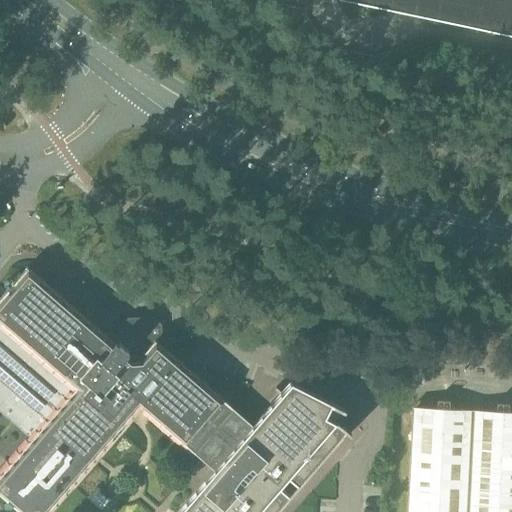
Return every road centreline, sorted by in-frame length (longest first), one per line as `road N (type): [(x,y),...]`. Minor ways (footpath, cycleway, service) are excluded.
road 1 (primary): [(12,0),(205,145),(362,211),(511,242)]
road 2 (primary): [(511,224),(371,182),(254,131),(52,0)]
